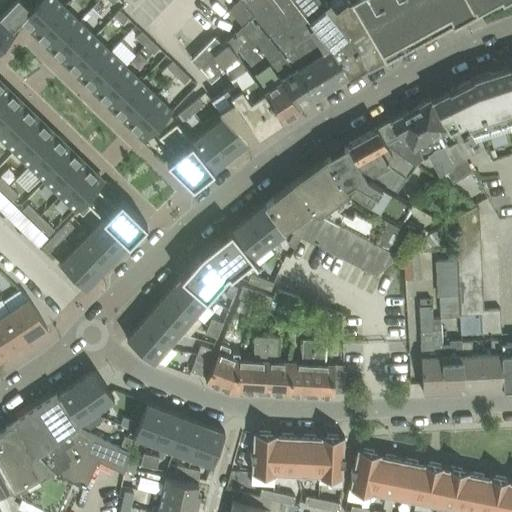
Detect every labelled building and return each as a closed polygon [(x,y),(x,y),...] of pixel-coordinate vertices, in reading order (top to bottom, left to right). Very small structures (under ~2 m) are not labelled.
[(0,39),(4,42),(19,26),(17,24),(22,19),(21,18),(31,8),(30,7),(22,0),(14,0),(0,15),(0,39)] [(64,4),(59,0),(37,0),(30,7),(31,8),(21,18),(22,19),(37,33),(64,4)] [(241,0),(238,0),(228,9),(243,24),(249,19),(254,14),(241,0)] [(298,66),(316,95),(333,84),(350,73),(332,46),(323,33),(296,0),(241,0),(254,14),(298,66)] [(339,23),(320,0),(296,0),(323,33),(332,46),(350,73),(366,63),(341,22),(339,23)] [(320,0),(339,23),(341,22),(366,63),(383,54),(367,24),(347,0),(320,0)] [(354,0),(384,53),(474,4),(476,7),(489,0),(354,0)] [(80,19),(64,4),(37,33),(52,48),(80,19)] [(120,8),(114,14),(123,22),(128,16),(120,8)] [(95,34),(80,19),(52,48),(67,63),(95,34)] [(294,68),(257,22),(254,25),(249,19),(243,24),(241,26),(269,61),(274,68),(280,78),(281,77),(299,106),(316,95),(298,66),(294,68)] [(269,61),(241,26),(237,30),(236,30),(234,31),(235,32),(227,39),(226,39),(238,54),(241,51),(256,71),(253,74),(264,88),(282,116),(299,106),(281,77),(280,78),(274,68),(269,61)] [(142,29),(136,35),(145,44),(151,38),(142,29)] [(111,49),(95,34),(67,63),(83,78),(111,49)] [(215,34),(191,58),(193,59),(211,80),(226,67),(235,80),(223,88),(211,95),(210,96),(248,138),(249,139),(259,132),(282,116),(264,88),(253,74),(238,54),(226,39),(223,42),(215,34)] [(151,38),(145,44),(154,52),(159,46),(151,38)] [(126,64),(111,49),(83,78),(98,93),(126,64)] [(173,59),(167,65),(176,73),(181,67),(173,59)] [(511,150),(511,63),(510,64),(473,76),(449,87),(449,88),(438,94),(432,97),(448,125),(448,126),(453,124),(460,120),(470,150),(482,146),(478,133),(484,131),(493,156),(511,150)] [(141,79),(126,64),(98,93),(114,107),(141,79)] [(181,67),(176,73),(184,82),(190,76),(181,67)] [(157,94),(141,79),(114,107),(129,122),(157,94)] [(0,102),(11,91),(0,80),(0,102)] [(0,102),(0,132),(26,106),(11,91),(0,102)] [(170,112),(173,109),(157,94),(129,122),(145,138),(153,129),(162,121),(170,112)] [(448,125),(432,97),(431,95),(413,106),(436,148),(442,144),(451,160),(455,158),(457,162),(465,157),(456,141),(449,145),(446,141),(445,142),(439,130),(448,125)] [(198,97),(189,104),(194,111),(204,103),(198,97)] [(189,104),(180,112),(185,118),(194,111),(189,104)] [(0,132),(0,135),(14,149),(42,120),(26,106),(0,132)] [(436,148),(413,106),(390,118),(379,124),(391,144),(416,163),(416,162),(424,155),(428,153),(439,172),(446,168),(453,181),(472,170),(465,157),(457,162),(455,158),(451,160),(442,144),(436,148)] [(170,112),(162,121),(169,127),(177,121),(170,112)] [(232,153),(242,145),(247,142),(224,114),(207,127),(230,155),(232,153)] [(14,149),(29,164),(57,135),(42,120),(14,149)] [(177,169),(190,182),(191,183),(193,184),(195,183),(214,168),(191,140),(192,139),(177,121),(169,127),(162,121),(153,129),(176,152),(167,159),(171,162),(170,162),(177,169)] [(391,144),(379,124),(349,141),(370,176),(396,193),(417,163),(416,163),(391,144)] [(207,127),(192,139),(191,140),(214,168),(216,166),(226,158),(230,155),(207,127)] [(29,164),(45,179),(73,150),(57,135),(29,164)] [(370,176),(349,141),(328,153),(346,183),(351,188),(401,222),(412,203),(396,193),(370,176)] [(45,179),(60,194),(88,165),(73,150),(45,179)] [(352,199),(346,191),(351,188),(346,183),(328,153),(326,154),(307,168),(293,178),(311,204),(340,221),(345,212),(339,208),(352,199)] [(60,194),(76,209),(77,208),(85,200),(85,199),(98,186),(98,187),(104,181),(88,165),(60,194)] [(1,176),(0,177),(0,186),(4,190),(10,184),(1,176)] [(394,256),(397,254),(361,234),(361,232),(348,226),(340,221),(311,204),(293,178),(291,179),(264,201),(265,202),(284,226),(301,235),(321,245),(377,274),(394,256)] [(10,184),(4,190),(13,199),(19,193),(10,184)] [(147,222),(121,197),(116,203),(98,187),(98,186),(85,199),(85,200),(91,205),(103,217),(103,216),(129,241),(147,222)] [(85,200),(77,208),(83,214),(91,205),(85,200)] [(29,202),(23,208),(32,216),(38,211),(29,202)] [(263,202),(246,215),(269,244),(286,230),(263,202)] [(484,308),(480,207),(476,205),(460,213),(456,215),(461,332),(501,330),(500,307),(484,308)] [(398,254),(410,231),(378,213),(374,220),(357,210),(353,216),(345,212),(340,221),(348,226),(361,232),(361,234),(397,254),(398,254)] [(38,211),(32,216),(40,225),(46,219),(38,211)] [(254,256),(269,244),(246,215),(230,228),(253,256),(254,256)] [(129,241),(103,216),(103,217),(89,231),(115,256),(129,241)] [(46,219),(40,225),(49,233),(55,227),(46,219)] [(68,219),(60,228),(66,233),(74,225),(68,219)] [(60,228),(52,236),(58,242),(66,233),(60,228)] [(200,252),(181,274),(208,298),(211,301),(212,299),(208,295),(226,275),(229,272),(231,274),(252,257),(256,262),(258,261),(254,256),(253,256),(230,228),(208,246),(207,245),(200,252)] [(101,270),(115,256),(89,231),(75,245),(101,270)] [(293,231),(288,242),(295,246),(301,235),(293,231)] [(52,236),(43,245),(49,251),(58,242),(52,236)] [(101,270),(75,245),(60,261),(86,286),(101,270)] [(438,294),(440,294),(459,293),(457,258),(436,259),(438,294)] [(251,272),(248,280),(260,284),(263,276),(251,272)] [(195,313),(208,298),(181,274),(168,289),(195,313)] [(263,276),(260,284),(271,288),(274,281),(263,276)] [(230,282),(225,293),(233,296),(238,285),(230,282)] [(243,284),(239,295),(246,298),(251,287),(243,284)] [(251,287),(246,298),(253,301),(258,289),(251,287)] [(168,289),(155,305),(182,328),(195,313),(168,289)] [(258,289),(253,301),(260,304),(264,292),(258,289)] [(264,292),(260,304),(267,306),(272,295),(264,292)] [(440,294),(441,316),(460,315),(459,293),(440,294)] [(28,297),(11,309),(30,338),(48,326),(28,297)] [(433,303),(419,304),(423,390),(444,389),(442,343),(443,343),(441,326),(441,316),(434,316),(433,303)] [(155,305),(141,320),(168,344),(182,328),(155,305)] [(11,309),(10,309),(0,315),(0,331),(12,350),(30,338),(11,309)] [(220,329),(223,321),(212,316),(209,324),(220,329)] [(168,344),(141,320),(127,336),(154,360),(168,344)] [(209,324),(206,332),(217,336),(220,329),(209,324)] [(0,357),(12,350),(0,331),(0,357)] [(264,391),(267,334),(256,333),(253,358),(240,356),(237,356),(229,353),(232,347),(221,342),(206,379),(208,380),(215,383),(220,385),(225,387),(229,389),(238,389),(264,391)] [(301,360),(293,360),(277,358),(279,335),(267,334),(264,391),(291,392),(303,393),(312,393),(316,335),(303,334),(301,360)] [(345,390),(344,363),(336,363),(336,362),(326,361),(327,336),(316,335),(312,393),(333,395),(334,390),(345,390)] [(492,338),(482,339),(483,352),(484,387),(502,387),(504,382),(503,350),(502,338),(492,338)] [(464,388),(462,339),(452,340),(452,344),(443,344),(443,343),(442,343),(444,389),(464,388)] [(484,387),(482,339),(472,339),(462,339),(464,388),(484,387)] [(201,343),(198,350),(210,355),(213,347),(201,343)] [(198,350),(195,358),(196,358),(206,362),(207,362),(210,355),(198,350)] [(191,369),(202,373),(206,363),(195,358),(191,369)] [(97,409),(115,397),(100,376),(94,367),(76,379),(97,409)] [(76,379),(59,391),(59,392),(79,421),(97,409),(76,379)] [(77,422),(56,391),(35,405),(61,448),(97,465),(100,458),(126,472),(127,469),(129,456),(130,451),(114,442),(100,435),(77,422)] [(167,408),(164,407),(150,401),(148,401),(147,400),(134,434),(154,441),(167,408)] [(61,448),(35,405),(12,420),(38,463),(73,480),(74,479),(86,485),(97,465),(61,448)] [(186,415),(183,414),(167,408),(154,441),(173,449),(186,415)] [(124,415),(121,422),(132,427),(135,419),(124,415)] [(205,422),(202,421),(186,415),(173,449),(192,456),(205,422)] [(38,463),(12,420),(0,427),(0,466),(9,482),(13,490),(57,511),(73,480),(38,463)] [(224,429),(205,422),(192,456),(212,463),(225,430),(224,429)] [(277,431),(271,431),(254,430),(253,450),(251,450),(251,459),(252,459),(252,471),(275,472),(275,471),(277,431)] [(275,471),(297,472),(299,433),(282,432),(277,432),(277,431),(275,471)] [(321,434),(299,433),(297,472),(319,473),(321,433),(321,434)] [(344,455),(345,434),(321,433),(319,473),(319,474),(343,475),(343,463),(344,463),(345,455),(344,455)] [(125,434),(121,444),(128,447),(133,437),(125,434)] [(373,490),(381,451),(358,446),(354,466),(352,466),(351,474),(352,475),(350,486),(373,491),(373,490)] [(144,451),(141,463),(149,465),(152,453),(144,451)] [(402,456),(381,452),(381,451),(373,490),(394,494),(402,456)] [(152,453),(149,465),(157,467),(160,455),(152,453)] [(138,457),(129,456),(127,469),(136,471),(138,457)] [(402,456),(394,494),(416,499),(424,460),(424,461),(402,456)] [(424,460),(416,499),(438,503),(446,465),(444,465),(444,464),(424,460)] [(177,463),(175,471),(187,474),(189,466),(177,463)] [(460,508),(468,469),(449,465),(449,466),(446,465),(438,503),(460,508)] [(6,511),(0,495),(0,485),(9,482),(0,466),(0,511),(6,511)] [(189,466),(187,474),(199,477),(200,469),(189,466)] [(489,474),(484,473),(469,470),(469,469),(468,469),(460,508),(481,511),(482,511),(490,473),(489,474)] [(490,473),(482,511),(505,511),(511,479),(509,479),(510,477),(490,473)] [(196,495),(199,483),(179,478),(161,474),(160,480),(165,481),(162,493),(199,502),(201,496),(196,495)] [(260,495),(277,499),(278,491),(261,487),(260,495)] [(132,505),(135,491),(125,489),(122,503),(132,505)] [(293,503),(295,494),(278,491),(277,499),(282,500),(293,503)] [(198,509),(199,502),(162,493),(159,506),(154,505),(153,510),(161,511),(191,511),(193,507),(198,509)] [(322,506),(323,498),(306,494),(305,502),(322,506)] [(339,509),(340,501),(323,498),(322,506),(339,509)] [(269,511),(270,508),(253,504),(233,499),(230,511),(226,510),(224,511),(269,511)] [(282,500),(280,509),(292,511),(293,511),(296,503),(293,503),(282,500)] [(130,511),(132,505),(122,503),(119,511),(130,511)] [(352,503),(350,511),(351,511),(368,511),(369,507),(352,503)]
